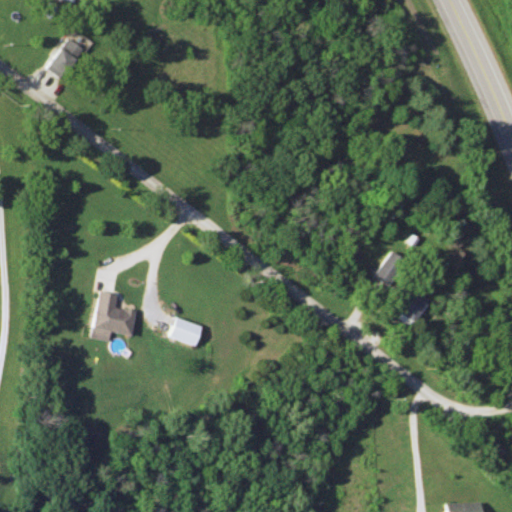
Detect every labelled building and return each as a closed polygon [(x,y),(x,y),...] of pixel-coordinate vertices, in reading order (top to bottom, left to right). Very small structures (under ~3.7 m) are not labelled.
[(41,67),(56,79),(79,49),(63,37),(41,67)] [(383,215),(389,220),(407,194),(401,190),(383,215)] [(385,285),(402,259),(387,250),(370,275),(385,285)] [(421,304),(401,290),(389,308),(409,322),(421,304)] [(131,310),(111,307),(113,294),(94,291),(88,332),(126,337),(131,310)] [(192,345),(198,325),(172,317),(166,336),(192,345)] [(478,511),(479,502),(443,502),(442,511),(478,511)]
